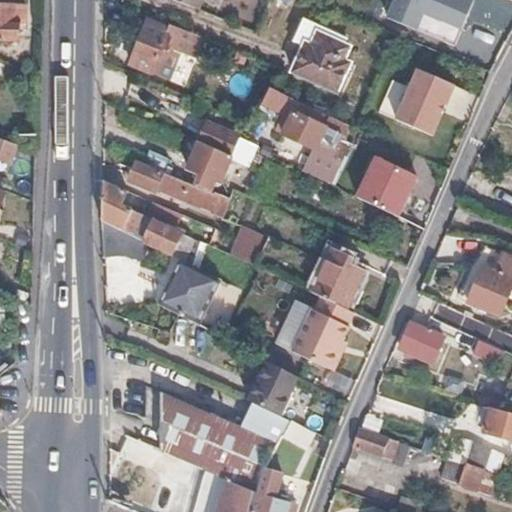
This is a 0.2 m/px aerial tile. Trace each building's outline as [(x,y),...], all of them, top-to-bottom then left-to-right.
[(6,3),(5,0),(0,0),(0,38),(20,39),(20,22),(20,15),(15,15),(15,4),(6,3)] [(427,15),(433,0),(394,0),(387,17),(401,23),(415,29),(423,13),(427,15)] [(474,1),(470,0),(433,0),(427,15),(461,29),(474,1)] [(27,22),(26,4),(15,4),(15,15),(20,15),(20,22),(27,22)] [(186,52),(193,32),(167,22),(165,27),(149,20),(143,36),(136,34),(132,44),(139,47),(132,62),(166,75),(176,48),(186,52)] [(401,23),(396,34),(410,41),(415,29),(401,23)] [(349,64),(343,61),(350,46),(317,32),(311,45),(306,43),(293,72),(337,92),(349,64)] [(431,133),(454,82),(418,67),(395,117),(431,133)] [(402,87),(393,82),(377,109),(386,114),(402,87)] [(314,149),(305,170),(331,184),(349,146),(334,139),(340,125),(293,101),(293,99),(272,89),(264,103),(285,113),(277,130),(314,149)] [(173,153),(181,134),(124,109),(114,130),(143,142),(143,140),(173,153)] [(214,122),(205,143),(234,156),(243,137),(214,122)] [(0,158),(9,162),(18,142),(0,135),(0,158)] [(234,156),(205,143),(202,142),(190,168),(203,174),(200,182),(215,188),(218,180),(223,182),(234,156)] [(241,183),(273,196),(286,165),(254,152),(241,183)] [(377,160),(359,197),(399,217),(417,179),(377,160)] [(217,192),(216,193),(138,161),(131,176),(156,187),(159,182),(225,210),(230,197),(217,192)] [(130,189),(105,179),(104,218),(181,254),(186,245),(180,241),(185,230),(179,226),(185,212),(158,201),(151,216),(157,218),(156,224),(146,220),(147,216),(124,205),(130,189)] [(230,254),(255,260),(262,232),(237,226),(230,254)] [(312,290),(324,296),(347,307),(365,269),(352,263),(354,257),(333,247),(312,290)] [(511,255),(504,252),(497,268),(486,264),(470,301),(500,315),(511,287),(511,255)] [(224,274),(197,261),(183,255),(162,301),(204,320),(224,274)] [(349,323),(355,310),(347,307),(324,296),(319,308),(314,306),(303,332),(295,352),(331,368),(340,365),(350,342),(347,340),(353,324),(349,323)] [(293,327),(303,332),(314,306),(304,301),(293,327)] [(413,322),(403,347),(435,360),(445,337),(413,322)] [(303,332),(293,327),(285,324),(277,344),(295,352),(303,332)] [(500,362),(506,348),(483,338),(477,352),(500,362)] [(267,357),(248,395),(257,399),(282,411),(300,374),(267,357)] [(255,486),(279,441),(245,426),(163,389),(162,448),(255,486)] [(292,416),(257,399),(245,426),(279,441),(292,416)] [(511,434),(511,411),(500,408),(498,412),(492,411),(487,429),(511,434)] [(316,431),(294,419),(287,433),(307,445),(316,431)] [(393,457),(399,438),(362,426),(356,445),(393,457)] [(479,486),(492,444),(473,436),(467,459),(461,480),(479,486)] [(377,494),(386,469),(381,467),(382,465),(365,460),(364,467),(351,463),(345,484),(377,494)] [(283,473),(267,468),(254,511),(294,511),(297,503),(277,497),(283,473)] [(225,476),(215,511),(247,511),(254,487),(225,476)]
